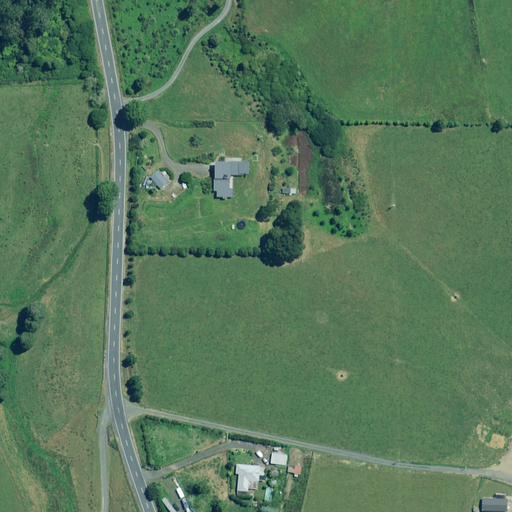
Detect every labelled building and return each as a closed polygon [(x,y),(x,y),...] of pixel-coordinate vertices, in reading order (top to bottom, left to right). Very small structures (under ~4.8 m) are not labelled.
[(217,192),(216,197),(223,197),(223,199),(228,200),(228,198),(232,198),(233,178),(231,178),(231,175),(245,176),(245,174),(251,174),(251,163),(217,161),(216,161),(214,192),(217,192)] [(160,170),(151,178),(161,189),(169,181),(160,170)] [(288,455),(272,453),(271,464),(287,465),(288,455)] [(249,492),(250,481),(260,482),(260,480),(265,481),(266,467),(261,467),(261,466),(237,464),(236,474),(239,474),(238,491),(249,492)] [(486,511),(496,511),(497,511),(508,511),(509,499),(482,498),(482,511),(486,511)]
